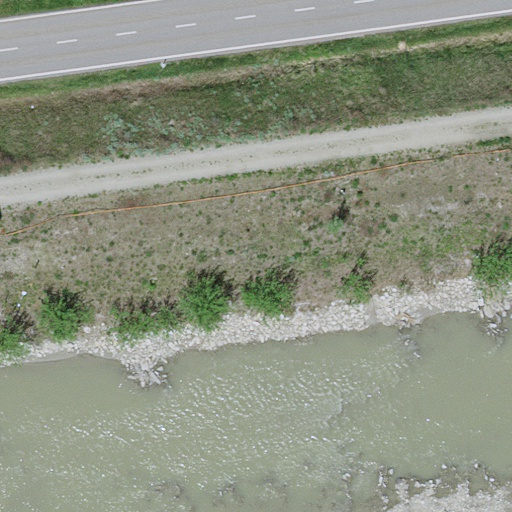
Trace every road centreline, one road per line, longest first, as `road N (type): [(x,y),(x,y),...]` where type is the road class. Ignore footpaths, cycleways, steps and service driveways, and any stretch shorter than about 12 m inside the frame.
road 1 (track): [(0,190),(511,120)]
road 2 (tertiary): [(0,49),(373,0)]
